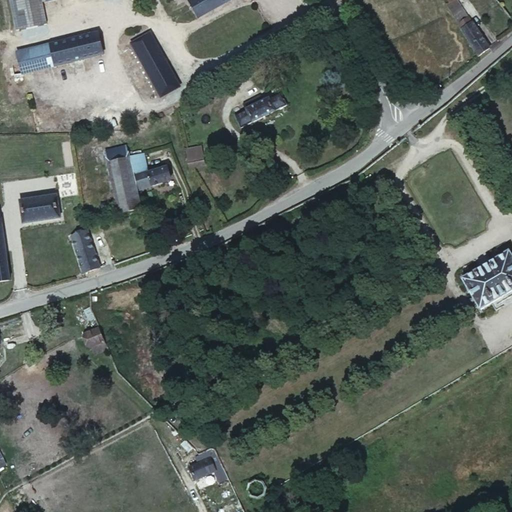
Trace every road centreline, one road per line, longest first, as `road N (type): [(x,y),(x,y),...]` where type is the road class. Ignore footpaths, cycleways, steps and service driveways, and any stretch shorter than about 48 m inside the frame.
road 1 (secondary): [(400,134),(252,221),(0,314)]
road 2 (unknown): [(166,449),(511,257)]
road 3 (unknown): [(326,0),(222,55),(198,51),(134,16),(64,14)]
road 4 (unknown): [(502,232),(450,149),(415,149),(400,134)]
road 5 (unclassified): [(328,0),(400,134)]
road 6 (secondary): [(511,40),(400,134)]
